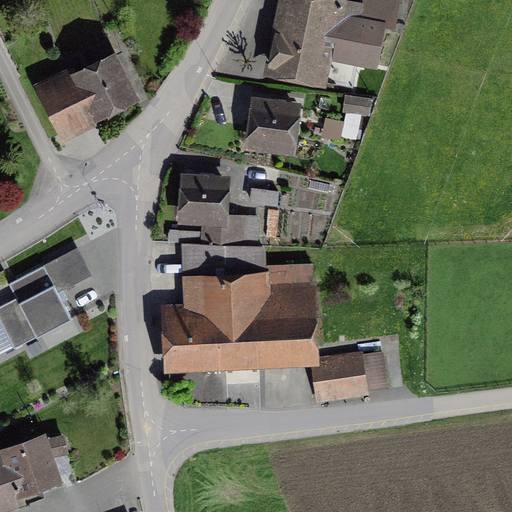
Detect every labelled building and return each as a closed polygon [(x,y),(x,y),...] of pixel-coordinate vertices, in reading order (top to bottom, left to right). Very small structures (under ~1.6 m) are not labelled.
[(356,23),(359,5),(332,0),(281,0),(267,71),(318,82),(324,54),(338,57),(356,60),(376,64),(384,29),(356,23)] [(356,23),(384,29),(393,31),(399,0),(360,0),(359,5),(356,23)] [(113,53),(38,91),(64,142),(139,105),(113,53)] [(356,60),(338,57),(334,83),(352,86),(356,60)] [(325,132),(362,138),(369,98),(348,95),(344,119),(327,116),(325,132)] [(295,159),(302,109),(253,102),(245,152),(295,159)] [(226,181),(183,178),(181,216),(207,218),(206,242),(256,245),(258,220),(224,218),(226,181)] [(251,201),(279,204),(281,188),(253,185),(251,201)] [(163,318),(166,359),(317,350),(309,268),(262,265),(264,244),(256,245),(206,242),(186,243),(190,316),(163,318)] [(18,301),(0,310),(0,323),(15,353),(73,323),(46,271),(12,288),(18,301)] [(325,402),(376,393),(369,353),(319,362),(325,402)] [(0,510),(64,488),(46,437),(0,453),(0,510)]
